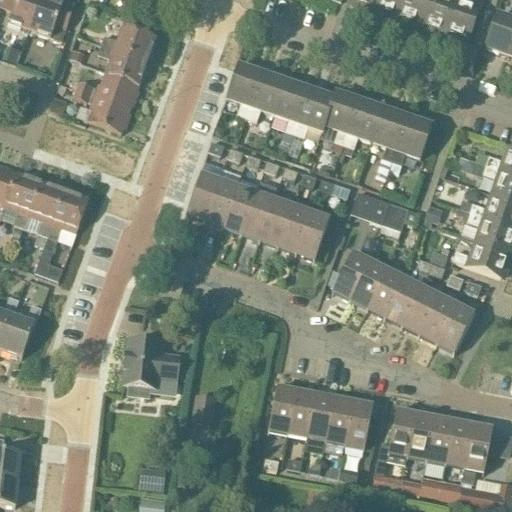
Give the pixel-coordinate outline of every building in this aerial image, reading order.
[(7,28),(29,36),(41,2),(35,0),(6,0),(2,12),(12,15),(7,28)] [(349,0),(348,5),(372,14),(376,0),(349,0)] [(376,0),(372,14),(395,22),(402,0),(376,0)] [(402,0),(395,22),(419,30),(429,0),(402,0)] [(429,0),(419,30),(443,38),(455,0),(445,0),(445,1),(443,0),(429,0)] [(455,0),(443,38),(467,46),(479,12),(464,7),(466,0),(455,0)] [(41,2),(29,36),(51,43),(55,31),(66,35),(75,9),(54,1),(52,6),(41,2)] [(511,18),(510,25),(495,20),(484,52),(508,61),(511,49),(511,18)] [(110,27),(101,51),(147,68),(156,44),(110,27)] [(104,79),(138,92),(147,68),(101,51),(97,61),(109,65),(104,79)] [(236,121),(246,124),(261,80),(237,72),(226,103),(240,108),(236,121)] [(79,87),(76,95),(129,115),(138,92),(104,79),(100,91),(98,90),(96,94),(79,87)] [(274,120),(285,88),(261,80),(246,124),(256,128),(261,115),(274,120)] [(284,137),(293,141),(308,96),(285,88),(274,120),(288,125),(284,137)] [(120,139),(129,115),(76,95),(73,104),(90,110),(89,114),(91,115),(86,127),(120,139)] [(324,132),(332,105),(308,96),(293,141),(303,144),(308,131),(322,136),(324,132)] [(334,148),(344,151),(359,107),(334,99),(332,105),(324,132),(338,136),(334,148)] [(358,143),(372,148),(383,116),(359,107),(344,151),(354,155),(358,143)] [(382,165),(391,168),(407,124),(383,116),(372,148),(386,153),(382,165)] [(420,165),(431,132),(407,124),(391,168),(401,171),(405,160),(420,165)] [(220,162),(224,151),(211,147),(207,157),(220,162)] [(485,171),(511,179),(511,152),(508,151),(503,166),(489,161),(485,171)] [(239,168),(243,158),(229,153),(226,164),(239,168)] [(257,174),(261,164),(248,159),(244,170),(257,174)] [(276,180),(279,170),(266,166),(262,176),(276,180)] [(492,199),(511,206),(511,179),(485,171),(482,180),(497,185),(492,199)] [(294,187),(298,177),(284,172),(281,183),(294,187)] [(0,210),(4,212),(16,179),(0,173),(0,210)] [(312,193),(316,183),(303,178),(299,189),(312,193)] [(28,221),(40,188),(16,179),(4,212),(18,218),(14,230),(24,233),(28,221)] [(204,229),(219,185),(200,179),(185,222),(204,229)] [(204,229),(222,235),(237,192),(219,185),(204,229)] [(330,199),(334,189),(321,185),(317,195),(330,199)] [(47,242),(64,197),(40,188),(28,221),(43,227),(38,239),(47,242)] [(237,192),(222,235),(240,241),(255,198),(237,192)] [(57,245),(61,233),(76,239),(88,205),(64,197),(47,242),(57,245)] [(240,241),(258,248),(274,204),(255,198),(240,241)] [(354,209),(386,221),(390,209),(358,198),(354,209)] [(469,218),(511,232),(511,206),(492,199),(487,214),(472,209),(469,218)] [(277,254),(292,211),(274,204),(258,248),(277,254)] [(350,220),(382,231),(386,221),(354,209),(350,220)] [(390,209),(386,221),(404,227),(404,228),(413,231),(418,219),(390,209)] [(277,254),(295,261),(310,217),(292,211),(277,254)] [(310,217),(295,261),(314,267),(329,224),(310,217)] [(475,247),(508,258),(511,247),(511,232),(469,218),(466,227),(480,232),(475,247)] [(382,231),(401,237),(404,228),(404,227),(386,221),(382,231)] [(34,249),(43,252),(47,242),(38,239),(34,249)] [(47,242),(43,252),(53,255),(57,245),(47,242)] [(500,282),(508,258),(475,247),(470,261),(456,256),(452,266),(500,282)] [(331,299),(349,308),(370,266),(353,257),(331,299)] [(419,265),(415,275),(428,280),(431,270),(431,269),(419,265)] [(370,266),(349,308),(366,316),(387,274),(370,266)] [(444,274),(431,270),(428,280),(441,284),(444,274)] [(405,283),(387,274),(366,316),(384,325),(405,283)] [(459,295),(462,284),(449,279),(446,291),(459,295)] [(405,283),(384,325),(400,334),(422,292),(405,283)] [(477,301),(481,290),(468,286),(464,297),(477,301)] [(400,334),(418,343),(439,301),(422,292),(400,334)] [(439,301),(418,343),(435,352),(457,310),(439,301)] [(0,348),(10,321),(12,322),(18,306),(8,302),(2,318),(0,317),(0,348)] [(10,321),(0,348),(0,355),(21,363),(32,332),(34,333),(41,314),(31,310),(25,327),(12,322),(10,321)] [(474,319),(457,310),(435,352),(453,361),(474,319)] [(158,361),(160,350),(128,346),(126,361),(124,361),(123,376),(124,377),(122,392),(128,392),(127,397),(148,400),(149,395),(154,395),(156,385),(175,387),(178,363),(158,361)] [(268,438),(288,442),(297,396),(277,392),(268,438)] [(306,445),(315,400),(297,396),(288,442),(306,445)] [(334,403),(315,400),(306,445),(325,449),(334,403)] [(210,431),(215,404),(197,401),(192,427),(210,431)] [(344,453),(353,407),(334,403),(325,449),(344,453)] [(372,411),(353,407),(344,453),(363,457),(372,411)] [(406,469),(407,465),(415,419),(396,415),(389,452),(380,450),(377,464),(406,469)] [(426,468),(435,423),(415,419),(407,465),(426,468)] [(426,468),(445,472),(454,426),(435,423),(426,468)] [(454,426),(445,472),(464,476),(473,430),(454,426)] [(493,434),(473,430),(464,476),(462,488),(473,490),(475,478),(484,480),(493,434)] [(0,485),(17,487),(20,462),(1,460),(3,445),(0,444),(0,485)] [(276,478),(278,467),(264,463),(262,475),(276,478)] [(299,477),(302,466),(288,463),(285,474),(299,477)] [(318,481),(321,470),(307,467),(305,478),(318,481)] [(325,476),(324,482),(337,484),(339,473),(331,472),(325,476)] [(339,473),(337,484),(355,488),(357,477),(339,473)] [(403,484),(374,479),(372,493),(400,498),(400,497),(402,486),(403,484)] [(437,508),(438,508),(443,485),(423,482),(422,489),(420,500),(420,501),(438,504),(437,508)] [(14,511),(17,487),(0,485),(0,511),(8,511),(14,511)] [(443,485),(438,508),(457,511),(461,492),(462,488),(443,485)] [(422,489),(402,486),(400,497),(420,500),(422,489)] [(461,492),(457,511),(462,511),(508,511),(511,491),(511,490),(500,489),(498,498),(461,492)] [(141,500),(138,511),(163,511),(165,505),(141,500)]
